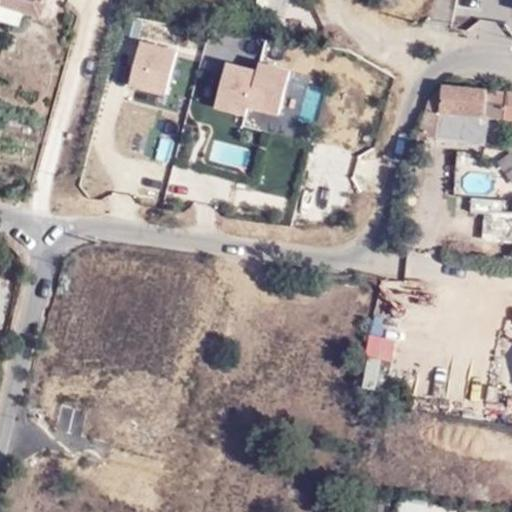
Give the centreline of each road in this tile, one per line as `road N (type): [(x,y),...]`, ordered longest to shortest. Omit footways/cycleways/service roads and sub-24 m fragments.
road 1 (residential): [(511,69),(451,61),(420,96),(373,253),(312,261),(88,230),(43,232)]
road 2 (residential): [(43,232),(45,267),(0,455)]
